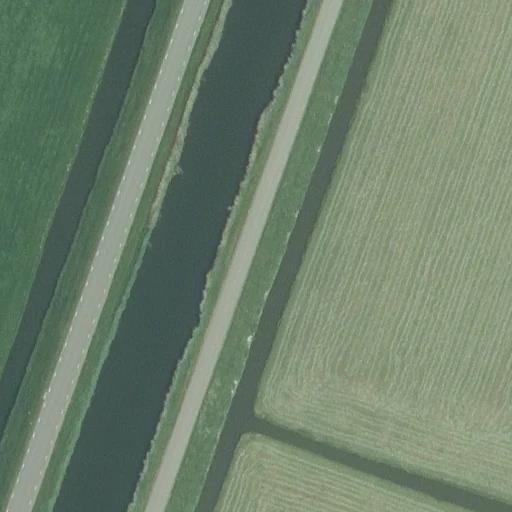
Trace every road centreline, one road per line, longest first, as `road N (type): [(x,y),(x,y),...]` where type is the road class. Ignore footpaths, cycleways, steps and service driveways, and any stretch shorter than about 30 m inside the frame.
road 1 (unclassified): [(155,511),(337,0)]
road 2 (tertiary): [(16,511),(195,0)]
